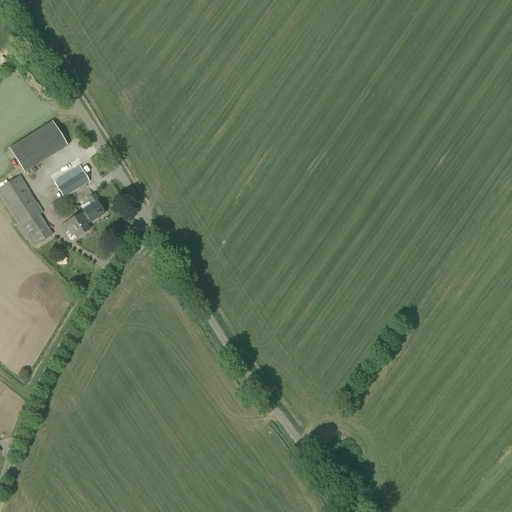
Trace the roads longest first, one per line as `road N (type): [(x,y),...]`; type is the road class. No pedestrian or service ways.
road 1 (unclassified): [(339,511),(136,209)]
road 2 (unclassified): [(0,481),(32,386),(136,209)]
road 3 (unclassified): [(136,209),(11,0)]
